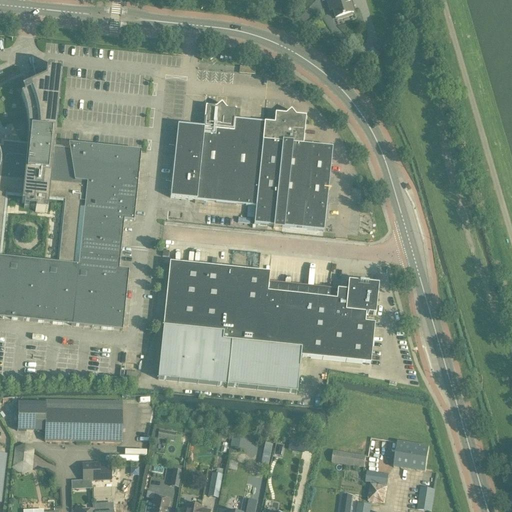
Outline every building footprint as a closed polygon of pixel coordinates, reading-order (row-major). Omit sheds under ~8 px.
[(347,0),(325,0),(328,6),(331,6),(335,19),(352,14),(347,0)] [(0,319),(122,332),(129,271),(119,270),(124,221),(134,222),(141,152),(68,145),(69,150),(54,149),(62,70),(46,68),(45,79),(40,82),(39,78),(33,81),(35,84),(22,90),(23,94),(21,95),(23,101),(26,108),(27,116),(28,122),(29,129),(28,137),(30,137),(29,142),(28,141),(27,146),(3,143),(2,148),(0,147),(0,319)] [(323,233),(324,228),(332,149),(303,146),(305,118),(295,117),(291,111),(285,116),(275,115),(274,125),(264,124),(235,120),(236,111),(226,110),(221,104),(216,109),(205,107),(203,130),(178,127),(170,199),(256,207),(254,225),(323,233)] [(247,272),(169,264),(163,328),(161,328),(161,329),(163,329),(157,380),(226,388),(226,389),(227,389),(227,388),(297,395),(300,358),(370,365),(374,325),(365,324),(366,315),(375,316),(378,286),(372,285),(348,282),(347,292),(337,291),(336,301),(267,294),(269,274),(247,272)] [(121,403),(45,402),(45,404),(44,432),(44,443),(120,444),(121,403)] [(45,404),(17,404),(16,432),(44,432),(45,404)] [(158,431),(157,440),(173,442),(174,434),(158,431)] [(305,442),(294,440),(292,452),(312,455),(314,443),(305,442)] [(265,443),(263,454),(270,456),(272,445),(265,443)] [(398,443),(394,468),(425,473),(429,448),(398,443)] [(24,445),(14,450),(12,468),(21,474),(31,470),(32,451),(24,445)] [(365,457),(333,452),(331,464),(363,468),(365,457)] [(98,464),(90,465),(90,482),(91,482),(98,482),(98,464)] [(108,464),(98,464),(98,482),(109,481),(108,464)] [(90,465),(82,465),(82,482),(71,482),(71,490),(91,489),(91,482),(90,482),(90,465)] [(169,487),(177,489),(180,473),(172,471),(169,487)] [(388,476),(366,472),(365,483),(386,486),(388,476)] [(217,499),(221,476),(212,475),(208,497),(217,499)] [(425,511),(430,511),(434,491),(420,489),(417,511),(425,511)] [(350,511),(352,498),(342,496),(340,511),(350,511)] [(144,511),(166,511),(169,501),(153,498),(152,504),(146,503),(144,511)] [(254,511),(257,503),(245,500),(242,511),(227,511),(226,511),(254,511)]
